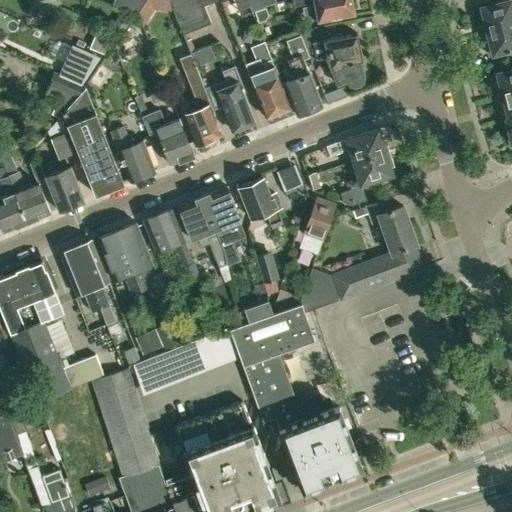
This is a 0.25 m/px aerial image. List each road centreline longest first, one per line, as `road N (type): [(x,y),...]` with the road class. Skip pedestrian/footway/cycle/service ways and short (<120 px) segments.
road 1 (residential): [(0,254),(429,82)]
road 2 (unknown): [(309,499),(277,411),(251,370),(210,364),(134,390)]
road 3 (secondary): [(511,446),(335,511)]
road 4 (residential): [(465,220),(429,82)]
road 5 (residential): [(511,350),(465,220)]
